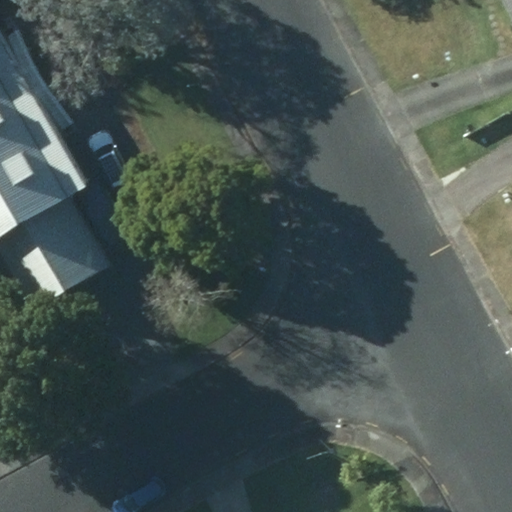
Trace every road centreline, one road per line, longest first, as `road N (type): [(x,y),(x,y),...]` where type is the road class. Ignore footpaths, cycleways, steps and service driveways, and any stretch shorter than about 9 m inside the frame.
road 1 (residential): [(415,317),(40,511)]
road 2 (residential): [(415,317),(245,0)]
road 3 (residential): [(511,495),(415,317)]
